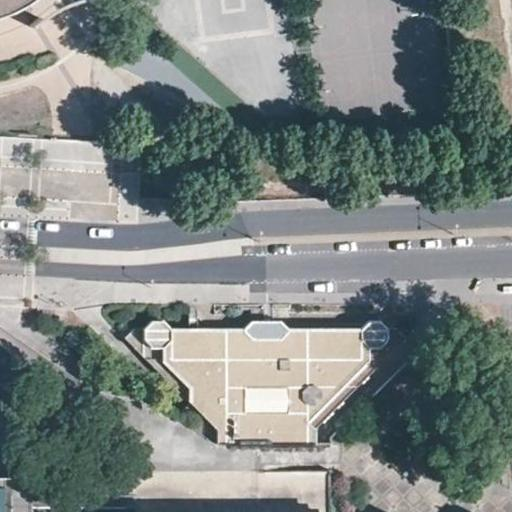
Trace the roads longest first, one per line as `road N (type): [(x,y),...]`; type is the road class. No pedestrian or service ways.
road 1 (tertiary): [(511,215),(117,236),(0,230)]
road 2 (tertiary): [(0,266),(121,275),(511,259)]
